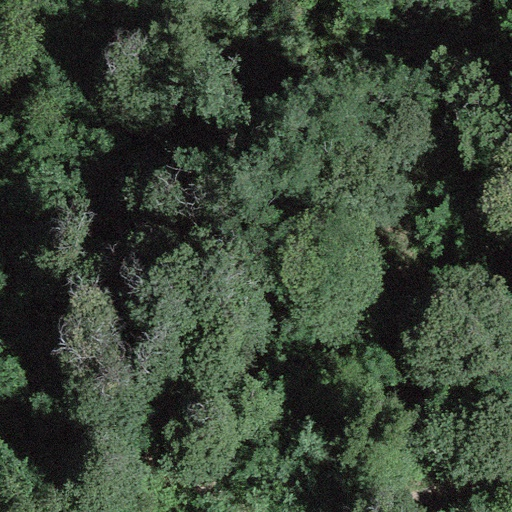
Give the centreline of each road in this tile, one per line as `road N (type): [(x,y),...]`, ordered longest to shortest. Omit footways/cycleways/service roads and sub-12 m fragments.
road 1 (track): [(461,444),(30,430),(0,420)]
road 2 (track): [(511,490),(461,444),(511,428)]
